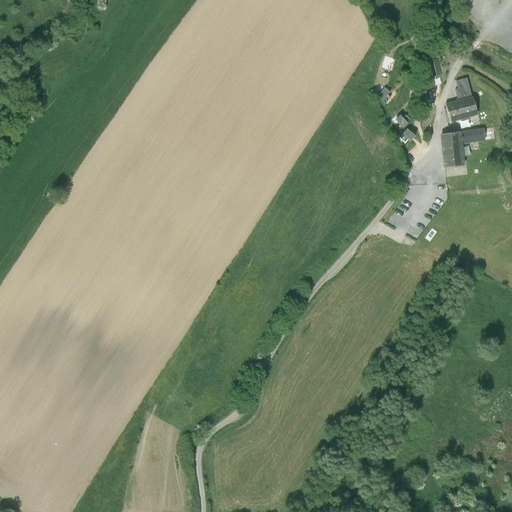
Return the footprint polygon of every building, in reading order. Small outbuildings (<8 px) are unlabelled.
[(428,62),(432,78),(441,75),(437,60),(428,62)] [(459,100),(473,97),(469,80),(459,82),(461,89),(457,90),(459,100)] [(383,89),(376,97),(385,104),(389,99),(386,96),(388,93),(383,89)] [(430,93),(419,91),(417,102),(424,103),(425,100),(428,101),(430,93)] [(446,104),(451,122),(478,115),(473,97),(459,100),(446,104)] [(400,116),(395,121),(402,128),(410,120),(405,116),(402,119),(400,116)] [(484,128),(440,134),(442,149),(444,168),(464,165),(461,144),(486,141),(484,128)] [(407,130),(400,138),(405,142),(407,139),(410,142),(414,136),(407,130)]
